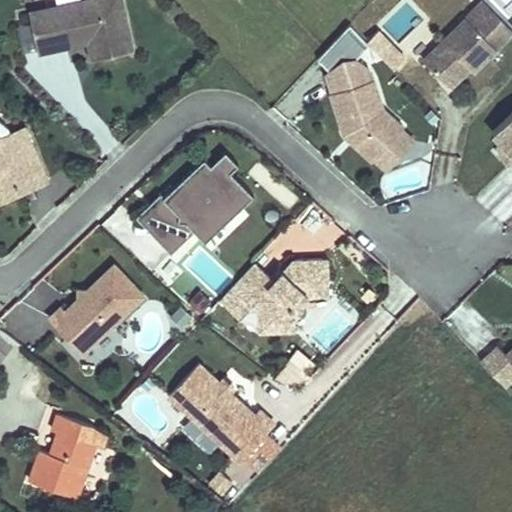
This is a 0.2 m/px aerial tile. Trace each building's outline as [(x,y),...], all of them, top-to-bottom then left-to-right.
[(132,50),(120,0),(84,0),(30,12),(37,46),(76,37),(77,42),(89,39),(93,58),(132,50)] [(479,65),(511,32),(511,29),(484,0),(424,60),(450,87),(470,67),(476,61),(479,65)] [(349,24),(317,58),(330,71),(327,74),(332,91),(330,92),(344,134),(373,160),(375,158),(403,126),(383,108),(370,67),(356,58),(370,44),(349,24)] [(479,65),(476,61),(470,67),(473,71),(479,65)] [(511,165),(511,112),(493,131),(501,140),(506,145),(501,149),(498,152),(511,165)] [(0,184),(41,168),(24,127),(10,133),(8,128),(0,120),(0,184)] [(403,126),(375,158),(388,170),(416,138),(403,126)] [(496,144),(501,149),(506,145),(501,140),(496,144)] [(205,241),(254,194),(231,170),(239,163),(225,149),(211,163),(204,157),(164,195),(161,191),(159,193),(179,213),(178,219),(158,239),(171,252),(194,230),(205,241)] [(41,168),(0,184),(0,198),(46,179),(41,168)] [(178,219),(179,213),(159,193),(136,215),(158,239),(178,219)] [(202,247),(185,262),(213,294),(230,279),(202,247)] [(293,311),(309,293),(329,294),(328,258),(293,257),(274,279),(255,261),(220,300),(240,317),(247,310),(257,310),(258,331),(295,331),(293,311)] [(83,351),(144,293),(116,262),(88,287),(88,296),(79,295),(66,307),(63,303),(50,315),(83,351)] [(88,296),(88,287),(80,287),(79,295),(88,296)] [(200,311),(210,300),(200,290),(190,301),(200,311)] [(181,326),(191,316),(181,306),(170,316),(181,326)] [(23,345),(0,327),(0,366),(5,370),(23,345)] [(511,347),(506,353),(498,345),(481,361),(505,385),(511,377),(511,347)] [(302,372),(288,361),(279,371),(290,380),(297,379),(302,372)] [(255,413),(231,391),(235,387),(224,377),(220,381),(199,362),(169,394),(240,460),(274,423),(259,409),(255,413)] [(77,495),(97,444),(102,446),(107,434),(93,425),(58,413),(52,429),(59,431),(51,453),(40,449),(29,479),(77,495)] [(231,481),(220,471),(210,482),(222,493),(231,481)]
